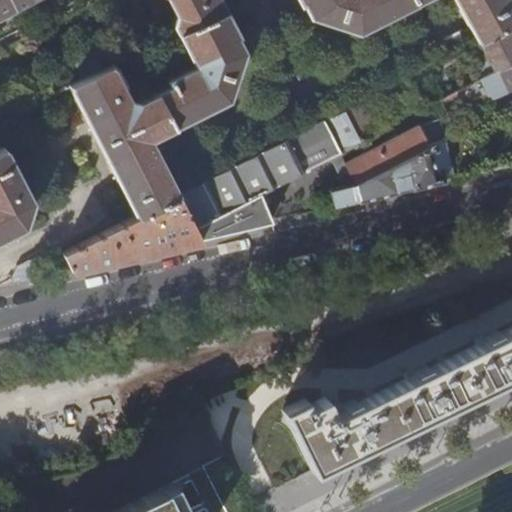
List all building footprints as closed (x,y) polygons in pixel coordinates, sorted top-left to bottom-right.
[(0,0),(0,19),(35,0),(0,0)] [(237,35),(219,0),(167,0),(175,14),(171,23),(190,62),(164,76),(167,82),(135,99),(127,96),(120,83),(122,82),(113,62),(101,68),(83,77),(69,84),(138,214),(179,193),(149,136),(227,96),(242,49),(235,35),(237,35)] [(296,0),(299,4),(301,2),(308,14),(357,32),(419,0),(452,0),(476,40),(479,39),(511,21),(511,8),(508,2),(507,0),(296,0)] [(511,21),(479,39),(486,52),(469,60),(475,72),(466,77),(469,84),(511,61),(511,21)] [(77,64),(83,77),(101,68),(94,55),(77,64)] [(511,61),(469,84),(430,103),(437,116),(481,95),(484,102),(511,88),(511,61)] [(365,97),(344,108),(360,140),(381,129),(365,97)] [(257,193),(360,140),(344,108),(179,193),(138,214),(64,252),(70,270),(108,261),(140,253),(199,239),(224,233),(270,222),(257,193)] [(343,164),(353,184),(432,143),(422,124),(343,164)] [(433,142),(432,143),(353,184),(328,190),(329,196),(333,207),(343,205),(413,188),(443,181),(441,173),(434,175),(429,152),(435,150),(433,142)] [(4,147),(0,148),(0,238),(22,227),(31,201),(4,147)] [(283,410),(312,471),(511,373),(511,325),(497,333),(492,323),(484,328),(487,333),(483,335),(485,339),(426,368),(421,358),(413,363),(416,368),(412,370),(414,374),(355,402),(350,392),(343,398),(345,403),(341,404),(343,408),(332,414),(324,399),(308,407),(304,399),(283,410)] [(111,511),(186,511),(172,482),(111,511)]
